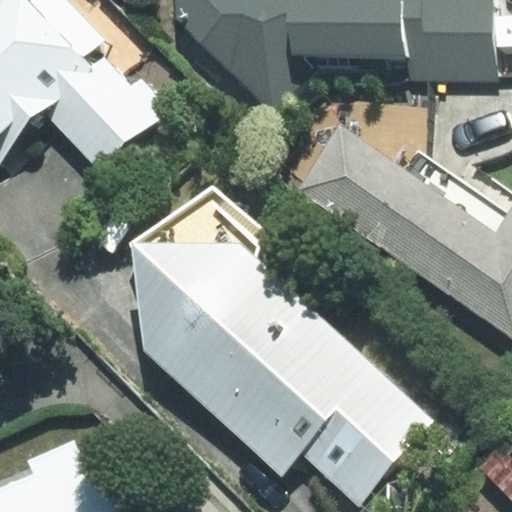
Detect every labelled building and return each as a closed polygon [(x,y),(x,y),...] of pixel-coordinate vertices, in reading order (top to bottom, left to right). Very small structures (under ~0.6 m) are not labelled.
[(76,0),(0,0),(0,144),(42,108),(107,181),(180,116),(76,0)] [(508,86),(506,0),(188,0),(188,25),(279,122),(310,89),(310,70),(421,72),(418,84),(508,86)] [(362,135),(317,198),(511,335),(511,236),(510,239),(362,135)] [(255,253),(155,257),(159,360),(293,481),(314,458),(371,509),(446,427),(255,253)] [(132,511),(99,439),(0,484),(0,511),(132,511)]
